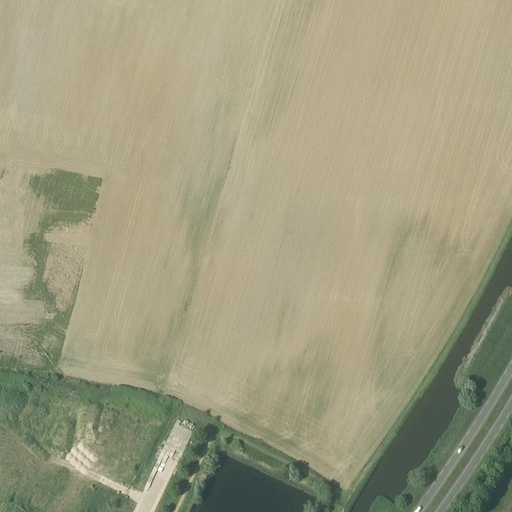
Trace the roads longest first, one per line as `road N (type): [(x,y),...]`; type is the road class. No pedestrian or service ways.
road 1 (primary): [(511,368),(418,511)]
road 2 (primary): [(440,511),(511,403)]
